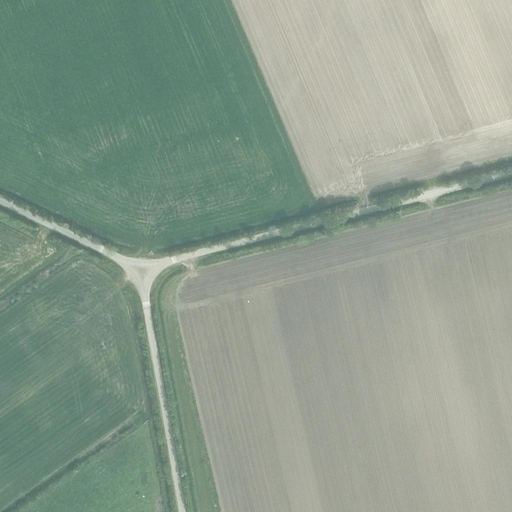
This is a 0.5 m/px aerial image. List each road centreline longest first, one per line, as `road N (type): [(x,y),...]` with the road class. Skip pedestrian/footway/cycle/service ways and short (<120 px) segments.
road 1 (unclassified): [(158,263),(511,174)]
road 2 (unclassified): [(181,511),(141,285)]
road 3 (unclassified): [(132,264),(0,201)]
